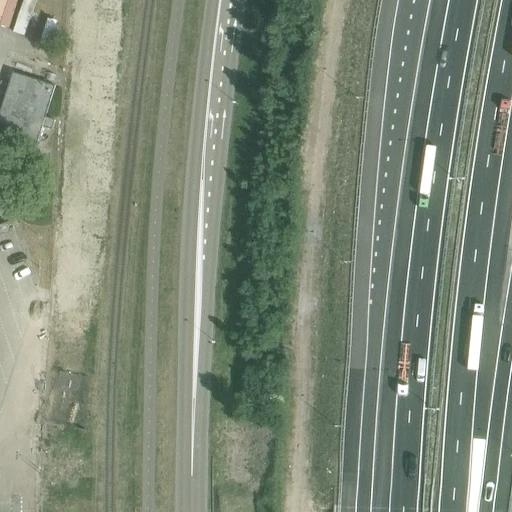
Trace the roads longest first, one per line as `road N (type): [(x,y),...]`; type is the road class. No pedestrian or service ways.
road 1 (motorway): [(456,0),(419,232),(396,511)]
road 2 (motorway): [(421,0),(378,302),(364,511)]
road 3 (tertiary): [(191,511),(208,156),(228,0)]
road 4 (motorway): [(453,511),(474,262),(511,22)]
road 5 (motorway): [(484,511),(511,315)]
